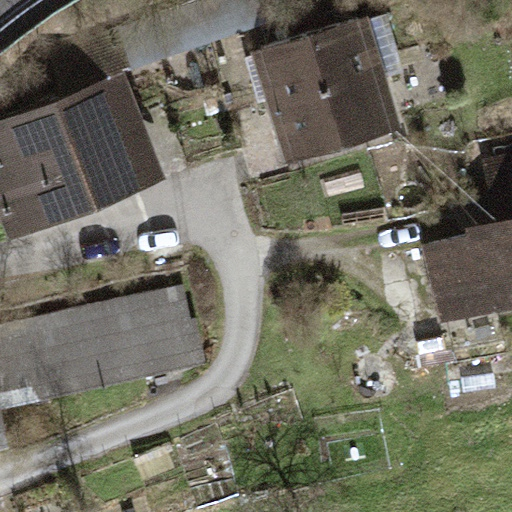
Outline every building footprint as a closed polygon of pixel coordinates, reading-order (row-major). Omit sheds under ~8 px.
[(263,0),(200,0),(53,50),(63,95),(127,71),(269,20),(263,0)] [(369,21),(254,50),(283,163),(398,130),(369,21)] [(63,95),(0,117),(0,208),(10,239),(166,176),(127,71),(63,95)] [(465,237),(421,246),(436,325),(511,306),(511,152),(485,158),(492,220),(463,227),(465,237)] [(0,323),(0,409),(205,365),(197,317),(190,319),(184,284),(0,323)]
